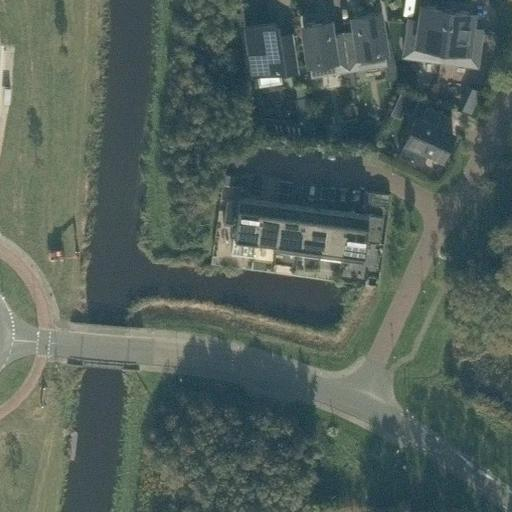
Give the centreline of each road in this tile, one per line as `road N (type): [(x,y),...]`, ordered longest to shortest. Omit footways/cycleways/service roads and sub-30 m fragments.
road 1 (residential): [(362,404),(247,365),(139,350)]
road 2 (residential): [(450,211),(378,175),(231,155)]
road 3 (residential): [(450,211),(362,404)]
road 4 (residential): [(511,504),(362,404)]
road 5 (residential): [(511,93),(450,211)]
